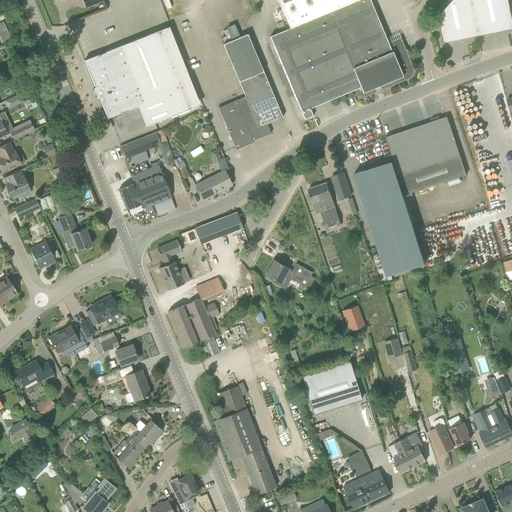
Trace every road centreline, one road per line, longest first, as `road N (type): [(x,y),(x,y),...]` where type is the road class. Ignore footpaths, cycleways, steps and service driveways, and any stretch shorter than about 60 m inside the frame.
road 1 (unclassified): [(125,243),(240,196),(353,117),(435,86)]
road 2 (tertiary): [(236,511),(130,255)]
road 3 (tertiary): [(125,243),(27,0)]
road 4 (tertiary): [(384,511),(511,450)]
